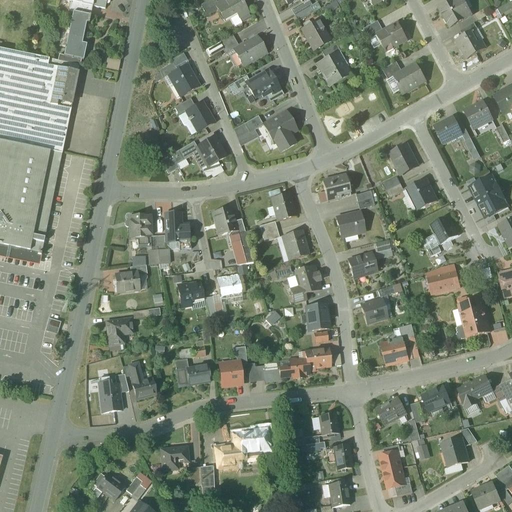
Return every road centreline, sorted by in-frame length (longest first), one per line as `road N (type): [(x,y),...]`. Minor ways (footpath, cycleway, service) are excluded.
road 1 (residential): [(50,436),(124,434),(200,410),(354,391)]
road 2 (residential): [(105,191),(50,436)]
road 3 (residential): [(297,171),(334,271),(354,391)]
road 4 (residential): [(144,0),(105,191)]
road 5 (residential): [(329,159),(263,0)]
road 6 (residential): [(354,391),(511,349)]
road 7 (residential): [(186,34),(247,184)]
road 8 (residential): [(413,114),(483,255)]
road 9 (residential): [(354,391),(379,511)]
